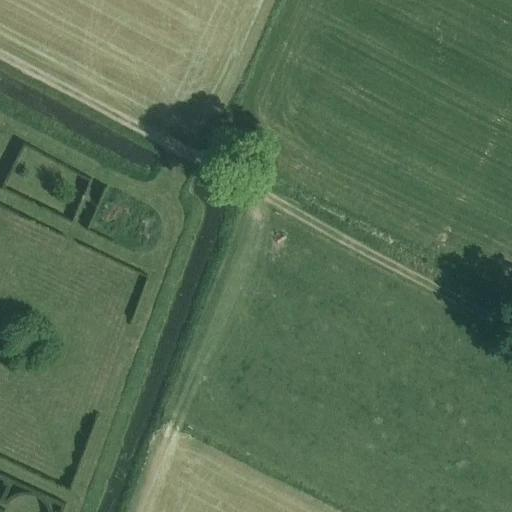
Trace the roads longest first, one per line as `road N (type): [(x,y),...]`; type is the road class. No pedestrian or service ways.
road 1 (track): [(185,154),(511,328)]
road 2 (track): [(0,56),(185,154)]
